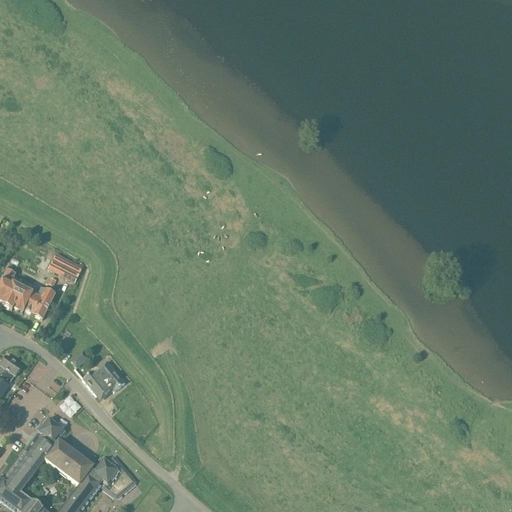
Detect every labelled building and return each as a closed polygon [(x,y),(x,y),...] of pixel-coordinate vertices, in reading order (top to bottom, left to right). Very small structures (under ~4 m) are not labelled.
[(82,270),(56,256),(48,271),(74,286),(82,270)] [(15,276),(7,272),(0,286),(0,303),(2,305),(1,308),(11,313),(13,310),(22,315),(23,313),(42,322),(54,297),(37,289),(33,296),(31,295),(30,296),(18,289),(20,285),(12,281),(15,276)] [(53,289),(56,283),(50,280),(47,286),(53,289)] [(86,362),(81,355),(71,363),(77,370),(86,362)] [(6,358),(0,366),(0,400),(8,388),(14,379),(15,379),(22,369),(6,358)] [(99,403),(112,393),(114,395),(124,386),(111,369),(98,380),(92,374),(82,382),(99,403)] [(73,418),(77,412),(65,404),(61,410),(73,418)] [(92,470),(58,444),(56,446),(53,444),(63,432),(48,421),(37,435),(39,437),(36,440),(35,438),(25,452),(28,455),(6,485),(2,482),(0,485),(0,500),(14,511),(79,511),(98,487),(116,500),(127,491),(134,485),(113,460),(107,465),(103,462),(94,474),(91,472),(92,470)]
